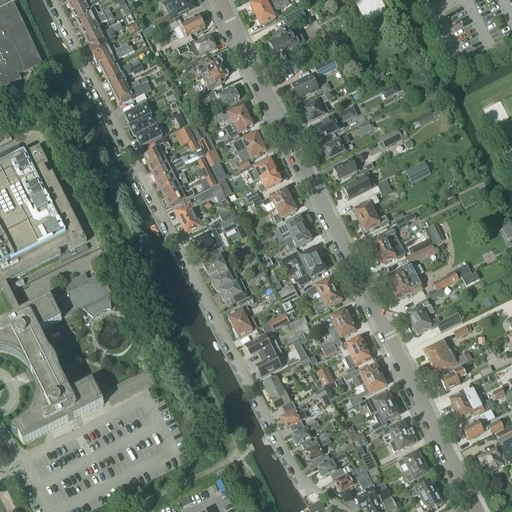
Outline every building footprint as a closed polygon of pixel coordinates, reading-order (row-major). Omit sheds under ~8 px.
[(0,0),(0,90),(20,80),(18,76),(42,65),(13,4),(16,3),(15,0),(0,0)] [(73,0),(74,1),(67,4),(71,13),(96,0),(84,0),(83,0),(73,0)] [(96,0),(71,13),(75,21),(91,14),(95,11),(93,7),(98,5),(105,2),(108,0),(96,0)] [(160,23),(153,27),(157,34),(163,30),(179,21),(177,17),(194,9),(189,0),(174,0),(164,5),(170,16),(159,21),(160,23)] [(250,7),(249,8),(251,12),(252,12),(255,17),(280,4),(278,0),(274,2),(274,0),(267,4),(264,0),(260,0),(249,6),(250,7)] [(280,4),(255,17),(257,22),(257,23),(258,26),(259,26),(260,28),(275,21),(272,14),(286,7),(284,2),(280,4)] [(91,14),(75,21),(80,30),(104,17),(110,15),(110,14),(108,10),(102,14),(102,13),(97,15),(95,11),(91,14)] [(301,11),(282,21),(285,27),(286,27),(290,26),(305,18),(301,11)] [(104,17),(80,30),(84,38),(99,30),(97,27),(107,22),(106,21),(112,19),(110,15),(104,17)] [(179,21),(163,30),(165,35),(173,31),(179,43),(171,47),(173,52),(176,51),(185,46),(192,42),(189,37),(205,30),(198,17),(181,26),(179,21)] [(99,30),(84,38),(88,46),(87,47),(113,34),(119,31),(122,30),(119,25),(111,30),(101,35),(99,30)] [(127,30),(130,36),(139,32),(136,26),(127,30)] [(277,40),(268,45),(275,59),(277,58),(278,61),(285,57),(284,55),(297,49),(297,48),(304,44),(300,36),(293,40),(290,34),(293,32),(290,26),(286,27),(285,27),(280,30),(282,34),(276,37),(277,40)] [(113,34),(87,47),(91,54),(92,56),(108,48),(108,47),(114,44),(113,40),(115,39),(113,34)] [(185,46),(176,51),(179,57),(180,58),(187,54),(192,56),(194,60),(197,59),(215,50),(209,38),(194,46),(192,42),(185,46)] [(108,48),(92,56),(93,58),(97,67),(98,66),(132,49),(132,48),(131,49),(130,49),(128,45),(126,46),(120,49),(116,51),(114,47),(109,50),(108,48)] [(132,49),(98,66),(102,74),(118,66),(116,62),(125,58),(134,53),(132,49)] [(289,63),(295,75),(301,72),(295,60),(289,63)] [(332,60),(314,69),(319,79),(337,70),(332,60)] [(118,66),(102,74),(106,83),(122,75),(141,66),(140,66),(138,61),(129,65),(129,66),(120,70),(118,66)] [(202,81),(223,70),(221,67),(222,66),(223,65),(221,62),(219,61),(214,64),(213,61),(195,70),(198,77),(200,76),(202,81)] [(377,74),(386,70),(383,64),(375,69),(377,74)] [(122,75),(106,83),(111,91),(126,83),(124,79),(133,75),(134,77),(144,72),(141,66),(122,75)] [(187,76),(194,73),(191,67),(184,70),(187,76)] [(286,76),(292,73),(289,68),(283,71),(286,76)] [(205,86),(208,92),(224,84),(223,81),(228,78),(228,76),(227,74),(226,73),(225,74),(223,70),(202,81),(205,86)] [(375,85),(385,80),(382,75),(372,80),(375,85)] [(295,96),(298,102),(317,92),(315,88),(319,86),(316,81),(313,82),(311,78),(291,88),(292,89),(290,92),(292,96),(295,96)] [(126,83),(111,91),(115,100),(146,84),(148,83),(145,79),(137,83),(128,87),(126,83)] [(146,84),(115,100),(119,108),(136,100),(150,93),(146,84)] [(390,94),(396,90),(394,86),(381,92),(384,99),(391,95),(390,94)] [(219,101),(223,109),(239,101),(238,99),(239,98),(238,95),(236,95),(235,93),(235,94),(233,90),(222,95),(222,94),(216,97),(214,94),(207,97),(201,100),(201,101),(204,105),(204,106),(209,103),(216,100),(217,101),(219,101)] [(201,100),(207,97),(205,91),(197,95),(200,101),(201,101),(201,100)] [(174,97),(172,92),(164,96),(167,100),(174,97)] [(309,125),(324,117),(324,116),(328,114),(324,105),(335,100),(331,93),(323,97),(324,98),(315,103),(316,104),(302,111),(305,117),(304,119),(305,121),(307,122),(309,125)] [(129,128),(151,117),(146,107),(124,118),(129,128)] [(215,117),(213,118),(216,125),(218,124),(222,122),(223,124),(226,122),(229,127),(248,117),(247,116),(248,116),(245,109),(244,110),(243,108),(236,112),(236,111),(223,117),(221,114),(215,117)] [(352,109),(348,112),(336,118),(336,119),(313,131),(316,135),(314,136),(317,143),(324,140),(325,140),(326,139),(343,130),(341,126),(356,118),(352,109)] [(180,115),(175,118),(181,129),(186,126),(180,115)] [(133,139),(157,127),(156,126),(155,127),(150,118),(151,117),(129,128),(130,129),(129,129),(133,139)] [(229,127),(224,130),(229,140),(233,138),(246,131),(245,130),(253,127),(252,125),(253,125),(249,118),(249,119),(248,117),(229,127)] [(419,128),(429,123),(426,118),(416,122),(412,125),(415,131),(419,128)] [(361,137),(375,130),(370,121),(357,128),(361,137)] [(140,150),(163,139),(157,127),(133,139),(134,141),(136,140),(140,150)] [(197,127),(191,130),(192,132),(198,142),(203,139),(199,132),(197,127)] [(187,130),(179,134),(183,143),(192,138),(187,130)] [(384,151),(402,141),(397,131),(378,140),(384,151)] [(236,144),(232,146),(237,156),(240,155),(262,143),(261,142),(262,142),(259,135),(258,135),(257,134),(249,138),(249,137),(236,144)] [(328,162),(345,154),(341,147),(342,147),(342,148),(349,144),(346,138),(322,150),(325,156),(324,156),(326,161),(328,161),(328,162)] [(206,140),(199,143),(206,156),(212,152),(206,140)] [(151,153),(142,157),(147,166),(163,158),(167,156),(165,152),(170,149),(165,141),(149,149),(151,153)] [(192,154),(198,151),(194,142),(187,146),(192,154)] [(242,165),(237,168),(240,173),(245,171),(245,170),(249,168),(248,165),(252,163),(251,161),(259,157),(267,153),(266,151),(267,151),(263,145),(262,143),(240,155),(237,156),(242,165)] [(0,283),(4,281),(84,241),(38,151),(0,169),(0,283)] [(210,169),(221,164),(215,151),(212,152),(206,156),(204,156),(210,169)] [(163,158),(147,166),(151,175),(176,162),(174,157),(165,162),(163,158)] [(363,172),(359,174),(358,173),(356,173),(354,168),(363,163),(360,157),(333,171),(336,177),(335,178),(336,181),(338,181),(339,183),(355,175),(357,178),(373,170),(371,165),(363,169),(363,170),(363,172)] [(176,162),(151,175),(156,183),(172,175),(176,173),(185,168),(183,164),(185,163),(183,159),(180,160),(176,162)] [(196,163),(201,171),(207,168),(203,160),(196,163)] [(249,168),(245,170),(245,171),(252,184),(259,181),(275,173),(275,172),(276,170),(274,167),(272,167),(270,162),(256,169),(254,165),(249,168)] [(411,186),(430,176),(424,164),(404,174),(411,186)] [(205,180),(211,177),(207,168),(201,171),(205,180)] [(172,175),(156,183),(160,192),(185,179),(183,175),(178,177),(176,173),(172,175)] [(262,187),(257,189),(260,194),(281,184),(278,179),(279,177),(277,174),(276,173),(275,173),(259,181),(262,187)] [(352,185),(343,190),(345,195),(344,196),(347,201),(348,200),(348,201),(364,194),(375,188),(367,173),(361,176),(362,179),(352,184),(352,185)] [(209,189),(215,185),(211,177),(205,180),(209,189)] [(185,179),(160,192),(164,200),(185,190),(183,186),(187,184),(185,179)] [(227,187),(224,181),(219,184),(221,189),(227,187)] [(386,182),(376,187),(379,192),(388,187),(386,182)] [(493,197),(487,184),(480,187),(486,200),(493,197)] [(203,205),(223,195),(219,186),(199,196),(203,205)] [(388,187),(379,192),(381,197),(391,193),(388,187)] [(185,190),(164,200),(169,209),(194,196),(191,192),(187,194),(185,190)] [(259,199),(252,203),(252,204),(255,209),(262,206),(263,207),(265,208),(266,207),(271,205),(274,210),(290,202),(290,201),(291,200),(289,196),(287,196),(285,191),(261,203),(259,199)] [(256,193),(246,199),(249,206),(252,204),(252,203),(259,199),(256,193)] [(359,223),(375,215),(371,209),(379,205),(376,198),(366,203),(366,205),(353,211),(356,216),(355,218),(357,221),(358,221),(359,223)] [(277,216),(272,219),(274,224),(296,213),(293,208),(294,207),(293,203),(291,203),(290,202),(274,210),(274,211),(277,216)] [(180,224),(196,217),(192,210),(197,208),(195,203),(175,213),(180,224)] [(379,229),(389,224),(386,218),(378,221),(375,215),(359,223),(360,224),(359,226),(361,229),(362,229),(365,234),(378,228),(379,229)] [(416,221),(415,219),(413,215),(395,224),(399,232),(408,228),(407,225),(416,221)] [(186,235),(209,224),(207,220),(204,221),(203,221),(199,223),(196,217),(180,224),(186,235)] [(234,219),(220,226),(225,235),(239,228),(234,219)] [(285,223),(276,228),(277,231),(283,242),(305,231),(303,226),(303,225),(302,222),(300,221),(299,220),(287,226),(285,223)] [(283,242),(278,245),(280,249),(286,246),(288,249),(290,253),(291,253),(296,250),(311,242),(310,241),(311,240),(309,236),(308,236),(305,231),(283,242)] [(383,237),(369,244),(372,249),(372,250),(373,253),(375,254),(375,255),(390,248),(398,244),(395,237),(392,231),(382,236),(383,237)] [(208,235),(191,243),(192,245),(191,246),(193,249),(194,249),(198,256),(208,251),(210,256),(221,250),(223,249),(214,232),(208,235)] [(390,248),(375,255),(376,257),(376,258),(377,261),(379,262),(381,267),(394,260),(395,261),(404,257),(398,244),(390,248)] [(421,253),(424,258),(435,253),(432,247),(421,252),(421,253)] [(203,267),(202,268),(205,273),(206,272),(209,278),(218,273),(218,272),(226,268),(222,261),(226,258),(221,250),(210,256),(213,261),(203,266),(203,267)] [(298,254),(278,264),(281,270),(292,265),(294,268),(297,267),(300,272),(322,261),(318,254),(317,255),(315,251),(300,259),(298,254)] [(424,259),(424,258),(421,253),(411,259),(413,264),(424,259)] [(250,264),(256,260),(253,254),(247,258),(250,264)] [(303,279),(296,282),(300,289),(307,286),(318,280),(317,277),(326,273),(324,269),(325,268),(322,261),(300,272),(303,279)] [(211,284),(213,289),(214,289),(217,294),(219,293),(238,283),(233,272),(233,273),(230,266),(226,268),(218,272),(218,273),(221,278),(211,283),(211,284)] [(400,270),(400,272),(387,278),(389,283),(389,285),(390,288),(392,288),(393,290),(415,278),(409,266),(400,270)] [(458,282),(460,281),(471,276),(466,266),(446,277),(447,278),(445,279),(432,285),(435,292),(436,294),(441,291),(458,283),(458,282)] [(50,300),(21,315),(15,318),(0,324),(0,353),(2,354),(7,355),(10,356),(14,358),(17,359),(20,362),(23,365),(27,369),(29,373),(31,377),(33,381),(34,384),(35,387),(36,391),(36,395),(36,398),(35,401),(34,405),(32,410),(30,414),(27,418),(24,422),(20,424),(17,427),(14,428),(12,430),(11,431),(11,432),(11,434),(12,435),(13,436),(14,437),(15,437),(16,437),(18,436),(23,446),(103,406),(92,384),(69,395),(39,334),(61,322),(61,321),(82,311),(93,320),(94,319),(96,317),(98,315),(101,314),(102,313),(105,312),(108,311),(110,311),(109,297),(111,296),(100,276),(88,283),(84,276),(60,288),(63,295),(51,301),(50,300)] [(422,291),(415,278),(393,290),(393,291),(393,293),(394,296),(396,296),(398,301),(411,295),(412,296),(422,291)] [(330,280),(306,292),(309,299),(317,295),(319,300),(336,292),(335,291),(336,289),(334,285),(332,285),(330,280)] [(0,283),(0,288),(15,318),(21,315),(4,281),(0,283)] [(238,283),(219,293),(221,298),(220,298),(223,303),(224,304),(234,299),(237,304),(248,299),(246,294),(240,282),(238,283)] [(278,284),(271,287),(275,294),(281,290),(278,284)] [(292,287),(277,295),(280,300),(280,301),(295,293),(292,287)] [(444,296),(441,291),(436,294),(435,292),(428,296),(431,302),(444,296)] [(322,305),(314,309),(317,315),(342,303),(339,298),(340,297),(338,293),(336,293),(336,292),(319,300),(322,305)] [(280,300),(278,301),(281,307),(286,317),(294,313),(289,303),(298,299),(295,293),(280,301),(280,300)] [(242,310),(227,317),(233,329),(247,321),(244,315),(249,313),(246,308),(254,304),(251,298),(239,304),(242,310)] [(433,314),(430,308),(427,302),(417,307),(418,308),(405,315),(407,319),(407,321),(408,324),(410,324),(410,326),(425,318),(425,319),(433,314)] [(329,317),(321,321),(324,327),(325,327),(328,333),(334,330),(351,321),(349,315),(347,316),(345,311),(330,318),(329,317)] [(272,331),(287,323),(284,316),(268,324),(272,331)] [(425,318),(410,326),(411,327),(411,329),(412,332),(414,332),(416,337),(429,330),(430,332),(437,328),(440,335),(461,325),(457,316),(439,326),(436,321),(428,325),(425,319),(425,318)] [(247,321),(233,329),(239,340),(258,331),(255,326),(252,319),(247,321)] [(294,331),(307,325),(304,319),(291,326),(294,331)] [(351,321),(334,330),(340,340),(355,332),(353,327),(354,326),(351,321)] [(308,333),(305,326),(307,325),(294,331),(297,338),(308,333)] [(465,328),(453,334),(456,341),(469,335),(468,334),(465,328)] [(274,342),(268,345),(264,338),(244,348),(250,359),(259,354),(262,359),(260,360),(279,351),(274,342)] [(337,347),(335,348),(337,353),(335,354),(336,356),(341,354),(344,360),(351,357),(366,349),(364,345),(362,344),(360,339),(342,348),(340,344),(336,346),(337,347)] [(334,341),(319,348),(322,353),(336,346),(334,341)] [(443,343),(424,352),(427,358),(426,359),(428,362),(429,362),(430,364),(449,354),(443,343)] [(336,346),(322,353),(325,359),(337,353),(335,348),(337,347),(336,346)] [(351,357),(344,360),(349,371),(356,368),(371,360),(368,355),(368,353),(366,349),(351,357)] [(277,363),(283,360),(279,351),(260,360),(260,361),(262,360),(265,365),(255,370),(260,381),(281,371),(277,363)] [(450,353),(449,354),(430,364),(430,365),(430,366),(431,369),(433,370),(435,375),(450,368),(451,371),(466,364),(463,358),(454,362),(450,353)] [(301,368),(310,363),(307,359),(299,363),(301,368)] [(351,375),(343,379),(345,384),(352,381),(356,390),(361,388),(380,378),(375,367),(361,374),(359,371),(351,375)] [(323,389),(334,384),(327,369),(316,375),(323,389)] [(449,377),(440,382),(442,387),(441,387),(443,393),(445,392),(446,393),(460,386),(457,381),(465,377),(461,370),(448,376),(449,377)] [(277,378),(263,385),(267,392),(266,394),(268,397),(269,397),(270,398),(269,398),(276,411),(281,408),(285,416),(293,413),(295,411),(296,411),(291,403),(290,404),(277,378)] [(349,404),(335,412),(337,417),(347,411),(352,409),(362,404),(360,400),(370,396),(385,388),(380,378),(361,388),(364,394),(348,402),(349,404)] [(337,389),(334,384),(323,389),(330,402),(336,399),(332,392),(337,389)] [(462,394),(448,401),(451,406),(450,408),(452,410),(453,411),(454,412),(455,414),(454,415),(456,418),(457,419),(459,423),(473,416),(474,418),(478,416),(479,418),(493,411),(488,402),(480,406),(477,400),(474,394),(472,390),(471,388),(470,388),(461,393),(462,394)] [(317,401),(326,396),(323,390),(314,395),(317,401)] [(501,390),(492,394),(496,403),(505,398),(501,390)] [(367,402),(359,406),(361,410),(366,407),(371,418),(373,417),(379,414),(395,406),(392,400),(390,400),(388,396),(373,403),(372,399),(367,402)] [(285,416),(279,419),(283,426),(282,427),(283,429),(285,430),(289,428),(293,436),(304,430),(301,423),(307,421),(303,413),(308,410),(306,406),(296,411),(295,411),(293,413),(285,416)] [(377,425),(370,429),(373,434),(377,432),(386,428),(385,424),(399,417),(397,413),(397,411),(395,406),(379,414),(373,417),(377,425)] [(483,434),(488,431),(485,425),(486,424),(483,418),(473,423),(474,425),(462,430),(468,442),(483,434)] [(491,435),(503,429),(499,422),(487,428),(491,435)] [(293,436),(292,436),(294,440),(293,440),(292,442),(294,447),(296,447),(300,446),(303,452),(304,453),(318,446),(318,445),(315,446),(314,442),(311,444),(310,441),(312,440),(309,433),(318,428),(317,424),(304,430),(293,436)] [(402,424),(383,434),(385,439),(383,440),(386,446),(392,443),(409,434),(406,427),(404,428),(402,424)] [(477,462),(477,463),(479,466),(481,467),(481,468),(483,467),(487,475),(503,467),(510,463),(507,456),(508,456),(506,454),(504,451),(504,450),(509,447),(511,446),(511,445),(511,429),(496,437),(502,448),(495,451),(477,459),(478,461),(477,462)] [(395,449),(391,451),(394,456),(413,446),(411,442),(413,442),(409,434),(392,443),(395,449)] [(356,451),(367,444),(365,439),(353,445),(356,451)] [(303,452),(302,453),(305,459),(305,461),(306,463),(308,464),(310,463),(314,470),(317,468),(330,462),(329,462),(327,457),(324,458),(320,450),(330,445),(328,440),(318,446),(304,453),(303,452)] [(417,454),(398,464),(400,468),(404,466),(407,472),(424,464),(421,456),(419,457),(417,454)] [(330,462),(317,468),(319,472),(318,474),(320,479),(322,479),(329,476),(332,482),(343,476),(351,472),(349,467),(340,472),(340,470),(338,472),(334,465),(344,460),(346,459),(344,455),(342,456),(332,461),(332,460),(329,462),(330,462)] [(367,457),(361,460),(365,467),(371,464),(367,457)] [(407,472),(400,476),(403,483),(406,482),(408,486),(428,476),(426,472),(428,471),(424,464),(407,472)] [(348,475),(332,483),(336,490),(335,491),(336,493),(339,494),(354,487),(352,483),(357,481),(363,492),(368,490),(373,487),(367,475),(364,468),(348,476),(348,475)] [(376,470),(367,475),(373,487),(378,485),(375,478),(379,476),(376,470)] [(414,490),(409,493),(413,500),(417,497),(420,502),(437,494),(439,493),(435,485),(431,487),(430,484),(415,492),(414,490)] [(369,491),(355,499),(360,510),(365,508),(367,511),(380,511),(385,510),(382,504),(381,503),(378,497),(373,487),(368,490),(369,491)] [(387,493),(378,497),(381,503),(390,499),(387,493)] [(423,508),(416,511),(429,511),(443,505),(437,494),(420,502),(423,508)] [(390,500),(382,504),(385,510),(385,511),(391,511),(395,510),(390,500)] [(321,503),(308,509),(309,511),(319,511),(324,510),(321,503)]
